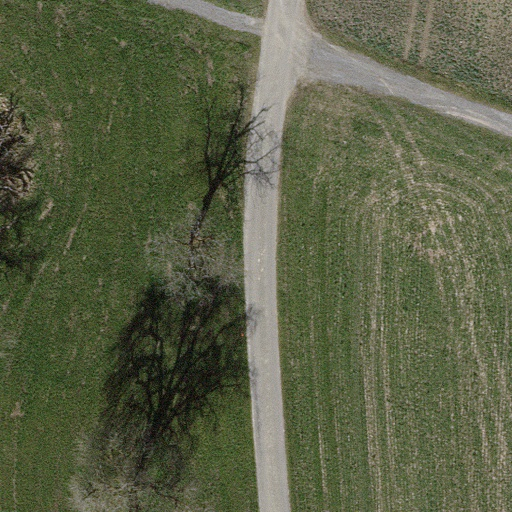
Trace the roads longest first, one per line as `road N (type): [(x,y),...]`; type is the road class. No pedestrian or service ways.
road 1 (unclassified): [(287,0),(268,113),(262,259),(276,511)]
road 2 (track): [(511,121),(281,32)]
